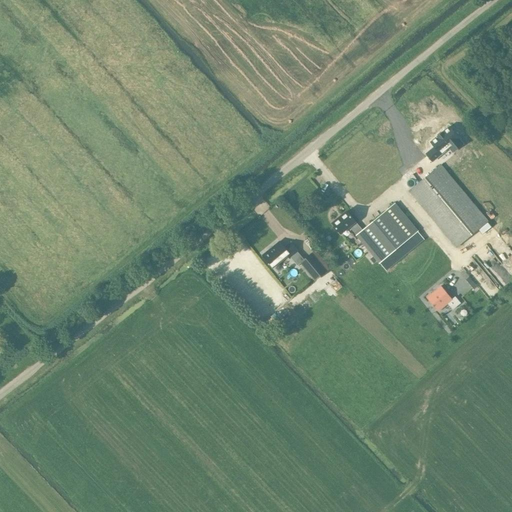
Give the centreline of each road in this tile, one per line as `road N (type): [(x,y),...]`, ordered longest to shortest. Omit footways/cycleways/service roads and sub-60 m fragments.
road 1 (unclassified): [(0,393),(494,0)]
road 2 (track): [(0,285),(31,322),(48,322),(446,0)]
